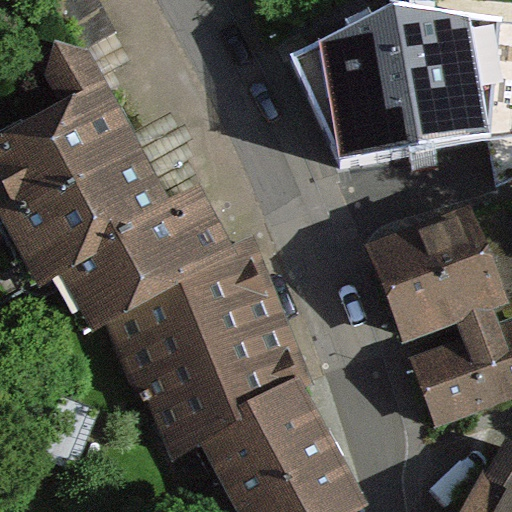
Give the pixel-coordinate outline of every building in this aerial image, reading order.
[(379,29),(291,69),(341,178),(492,151),(487,131),(511,129),(511,21),(395,22),(379,29)] [(94,334),(108,327),(236,261),(200,192),(169,208),(90,53),(46,76),(65,113),(0,145),(0,214),(39,289),(64,276),(94,334)] [(476,213),(370,251),(404,345),(457,326),(496,312),(510,307),(476,213)] [(177,460),(205,446),(238,511),(360,511),(365,510),(306,395),(321,387),(252,253),(236,261),(108,327),(177,460)] [(457,326),(463,343),(503,328),(496,312),(457,326)] [(463,343),(412,361),(437,429),(511,402),(511,325),(503,328),(463,343)] [(511,511),(511,437),(509,435),(461,511),(511,511)]
